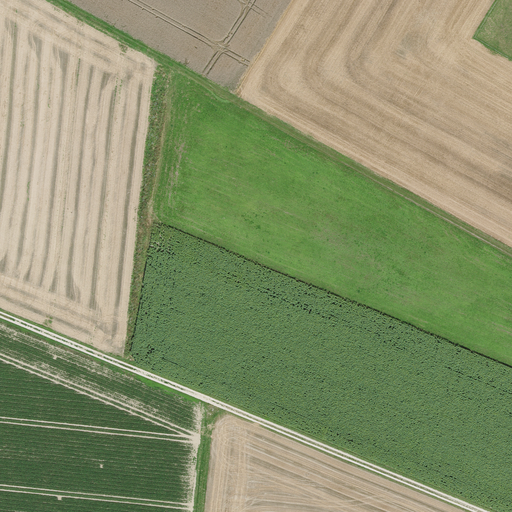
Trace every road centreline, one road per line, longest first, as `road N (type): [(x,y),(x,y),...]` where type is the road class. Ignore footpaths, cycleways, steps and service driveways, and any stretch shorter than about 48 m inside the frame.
road 1 (track): [(511,259),(48,0)]
road 2 (track): [(0,315),(477,511)]
